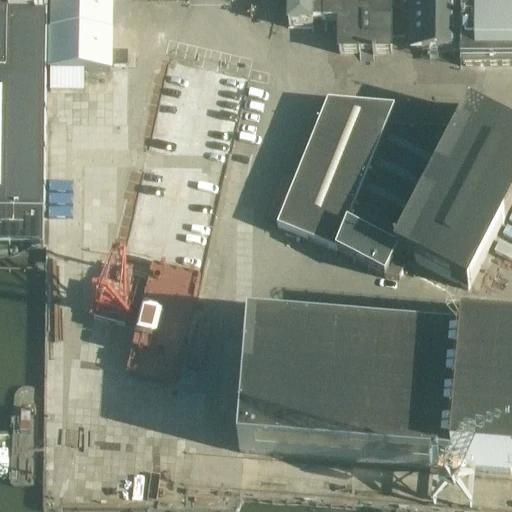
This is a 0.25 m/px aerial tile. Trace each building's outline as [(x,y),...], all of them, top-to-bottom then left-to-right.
[(0,0),(0,215),(44,216),(48,14),(48,0),(0,0)] [(48,33),(48,73),(50,73),(50,94),(84,94),(84,74),(111,74),(113,74),(114,0),(168,1),(167,0),(50,0),(50,33),(48,33)] [(511,0),(289,0),(289,28),(313,28),(313,21),(325,21),(325,23),(339,23),(339,55),(372,56),(372,58),(375,58),(375,56),(391,56),(391,0),(410,0),(411,43),(421,53),(447,53),(463,54),(463,68),(511,67),(511,0)] [(460,113),(328,106),(277,232),(337,255),(386,281),(399,283),(406,268),(395,263),(399,257),(468,293),(511,207),(511,134),(469,113),(467,117),(460,113)] [(511,343),(464,339),(463,348),(250,331),(239,455),(511,477),(511,343)]
